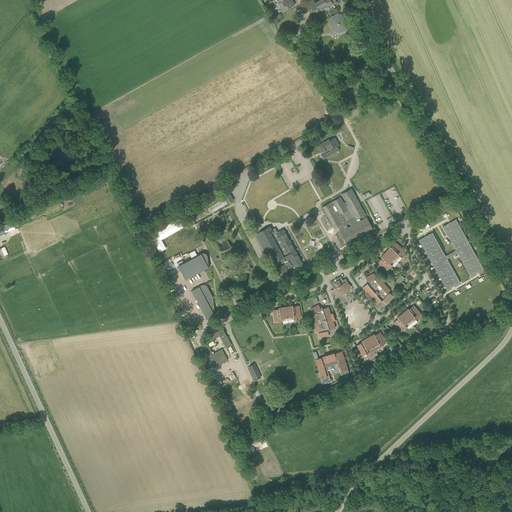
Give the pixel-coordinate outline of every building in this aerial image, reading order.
[(277,0),(279,3),(282,7),(280,8),(282,12),(295,5),(291,0),(277,0)] [(320,11),(324,8),(320,0),(314,4),(312,0),(305,4),(312,16),(315,14),(315,13),(319,10),(320,11)] [(320,0),(324,8),(328,6),(328,5),(333,3),(333,4),(337,2),(335,0),(320,0)] [(330,24),(333,30),(341,32),(345,28),(346,29),(347,29),(346,29),(349,22),(345,16),(338,14),(332,17),(331,17),(332,18),(330,24)] [(338,142),(335,137),(329,140),(329,139),(318,145),(321,150),(321,151),(322,153),(322,152),(323,154),(321,155),(323,159),(340,150),(338,146),(340,145),(338,142)] [(351,188),(342,193),(346,201),(344,203),(340,197),(322,207),(323,209),(322,210),(324,213),(325,212),(326,214),(325,215),(332,227),(332,226),(334,228),(338,226),(341,231),(340,231),(347,244),(374,230),(367,217),(360,220),(359,218),(366,214),(351,188)] [(212,212),(234,200),(228,191),(221,195),(223,198),(224,197),(225,198),(209,207),(212,212)] [(0,209),(7,207),(9,206),(6,200),(4,201),(0,202),(0,209)] [(161,239),(183,227),(182,224),(183,224),(182,221),(180,222),(179,218),(150,234),(160,251),(166,248),(161,239)] [(456,250),(451,253),(452,254),(457,251),(470,244),(456,219),(443,226),(456,250)] [(270,226),(255,235),(267,256),(268,255),(272,263),(280,259),(282,262),(279,264),(280,266),(274,269),(281,281),(305,268),(284,229),(277,232),(275,228),(272,230),(270,227),(270,226)] [(432,232),(419,240),(433,265),(452,254),(451,253),(446,256),(432,232)] [(391,247),(390,246),(386,251),(396,260),(405,250),(395,242),(391,247)] [(484,269),(470,244),(457,251),(452,254),(452,256),(457,253),(471,276),(484,269)] [(396,260),(386,251),(381,257),(382,258),(378,262),(387,270),(396,260)] [(209,267),(208,263),(207,256),(207,255),(207,254),(206,254),(206,253),(205,253),(204,253),(203,253),(202,253),(178,265),(186,279),(209,267)] [(447,259),(452,256),(452,254),(433,265),(447,290),(460,282),(447,259)] [(375,278),(376,277),(374,273),(366,278),(368,282),(367,282),(366,283),(367,283),(363,287),(367,293),(366,294),(368,297),(384,283),(378,276),(375,279),(375,278)] [(400,283),(404,277),(401,274),(396,281),(400,283)] [(334,289),(331,290),(331,291),(331,290),(332,292),(332,293),(333,296),(337,295),(342,295),(346,293),(348,289),(349,289),(351,286),(349,283),(348,283),(347,282),(347,281),(346,278),(343,280),(341,276),(330,282),(334,289)] [(384,283),(368,297),(371,300),(372,299),(377,304),(381,300),(382,301),(381,299),(382,298),(387,303),(393,295),(389,292),(388,294),(387,293),(390,290),(384,283)] [(213,297),(212,296),(207,286),(206,285),(205,285),(204,284),(203,284),(202,285),(192,290),(207,319),(215,314),(213,298),(213,297)] [(315,313),(311,314),(314,323),(334,316),(333,313),(331,313),(328,307),(323,309),(322,308),(321,308),(319,304),(310,309),(312,313),(314,312),(315,313)] [(293,306),(293,305),(286,306),(288,319),(301,317),(299,305),(293,306)] [(408,308),(403,312),(412,323),(422,314),(414,305),(409,309),(408,308)] [(288,319),(286,306),(279,307),(279,309),(273,310),(275,322),(288,319)] [(403,312),(397,317),(398,318),(393,322),(401,331),(412,323),(403,312)] [(334,316),(314,323),(317,332),(320,331),(321,332),(319,332),(320,337),(329,335),(328,329),(329,329),(330,331),(330,330),(330,329),(335,327),(333,321),(335,320),(334,316)] [(231,345),(227,336),(223,329),(200,341),(214,367),(227,360),(222,349),(213,354),(206,343),(220,335),(226,347),(231,345)] [(374,333),(368,337),(376,350),(384,345),(383,344),(386,342),(380,331),(375,335),(374,333)] [(376,350),(368,337),(362,340),(363,341),(357,345),(363,355),(366,354),(367,355),(376,350)] [(348,370),(342,351),(336,353),(336,354),(335,354),(334,352),(323,356),(323,358),(322,358),(321,357),(315,359),(321,378),(327,376),(326,371),(328,371),(326,366),(337,363),(339,367),(340,367),(342,372),(348,370)] [(255,363),(248,366),(255,380),(261,377),(255,363)] [(239,382),(247,402),(253,399),(245,380),(239,382)]
